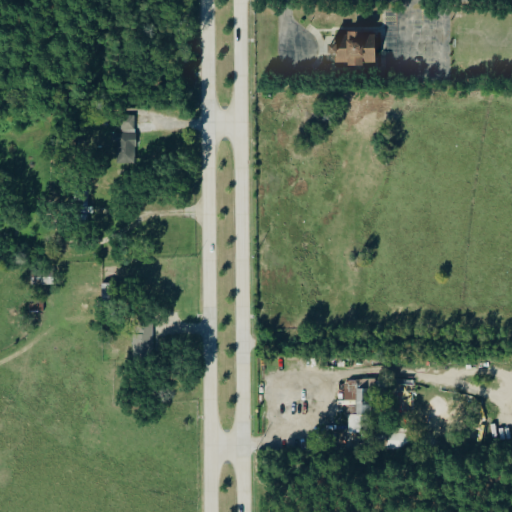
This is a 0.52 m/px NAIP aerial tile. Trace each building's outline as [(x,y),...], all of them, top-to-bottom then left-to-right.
[(376,33),(338,32),(338,41),(329,40),(329,52),(337,52),(337,63),(375,64),(376,33)] [(137,163),(136,115),(122,115),(122,133),(113,133),(113,142),(117,142),(118,164),(137,163)] [(80,218),(89,218),(90,192),(81,191),(80,218)] [(133,356),(153,356),(154,321),(134,320),(133,356)] [(346,400),(357,400),(357,414),(370,413),(369,379),(345,380),(346,400)]
